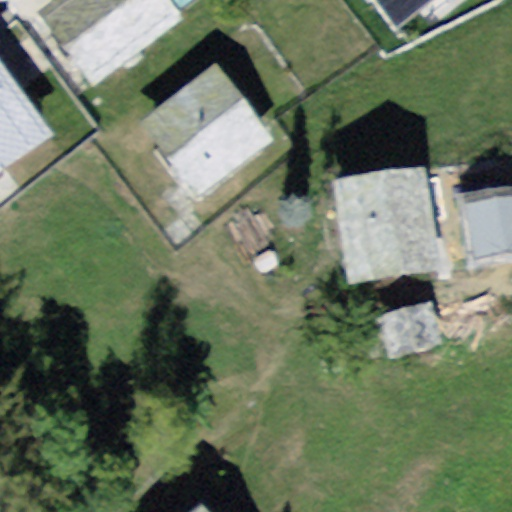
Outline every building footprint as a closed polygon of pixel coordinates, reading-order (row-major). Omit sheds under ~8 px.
[(50,0),(41,8),(97,82),(183,18),(169,0),(50,0)] [(366,0),(399,41),(450,0),(366,0)] [(0,62),(0,171),(53,132),(0,62)] [(144,123),(197,194),(275,137),(221,66),(144,123)] [(337,200),(351,293),(434,280),(419,187),(337,200)] [(511,212),(466,219),(473,271),(511,265),(511,212)] [(182,224),(160,240),(178,265),(200,249),(182,224)] [(381,334),(392,372),(436,359),(426,321),(381,334)]
